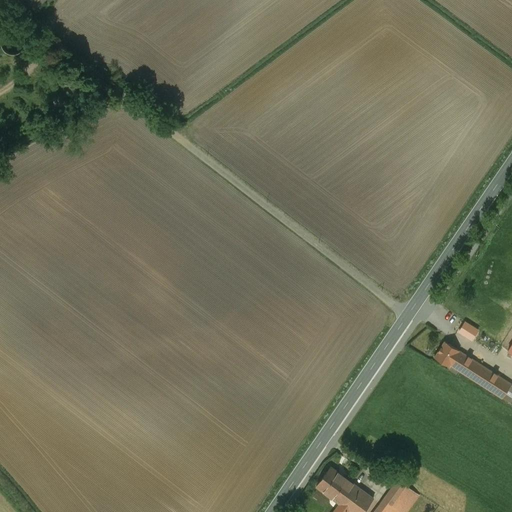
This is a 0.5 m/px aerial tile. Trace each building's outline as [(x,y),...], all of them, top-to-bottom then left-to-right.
[(26,0),(33,9),(43,0),(26,0)] [(24,46),(25,42),(24,37),(21,33),(17,30),(12,29),(8,30),(4,33),(1,37),(0,42),(1,47),(4,51),(8,53),(13,54),(18,53),(22,50),(24,46)] [(444,341),(434,357),(448,366),(449,364),(458,351),(458,350),(444,341)] [(511,384),(458,351),(449,364),(502,398),(511,384)] [(511,385),(511,384),(502,398),(511,404),(511,385)] [(354,484),(330,466),(316,486),(340,504),(354,484)] [(398,480),(374,511),(406,511),(419,495),(398,480)] [(340,504),(333,511),(348,511),(349,511),(350,511),(362,511),(373,498),(354,484),(340,504)]
